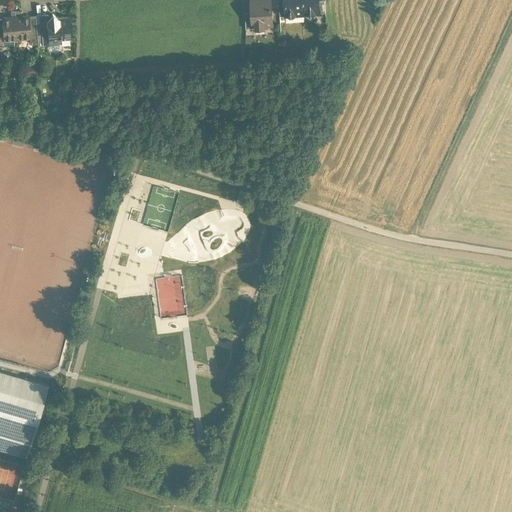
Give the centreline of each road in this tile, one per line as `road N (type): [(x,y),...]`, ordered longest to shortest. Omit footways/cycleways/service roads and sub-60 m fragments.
road 1 (track): [(511,256),(385,235),(0,102)]
road 2 (track): [(511,23),(412,240)]
road 3 (track): [(49,461),(201,511)]
